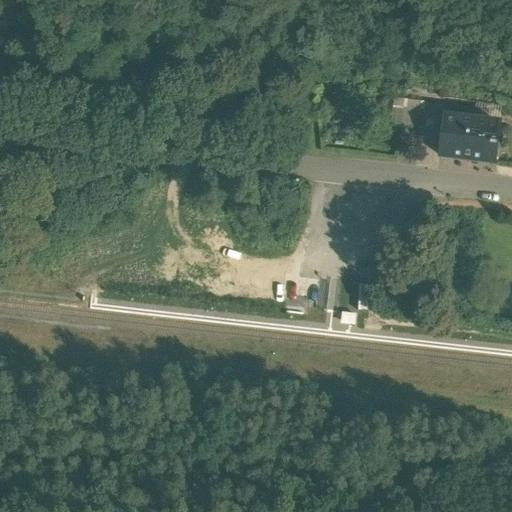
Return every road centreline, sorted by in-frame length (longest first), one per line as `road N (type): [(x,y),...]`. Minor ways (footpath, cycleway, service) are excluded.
road 1 (residential): [(0,130),(325,167)]
road 2 (track): [(178,150),(171,206),(184,245),(197,256),(324,258)]
road 3 (residential): [(511,189),(325,167)]
